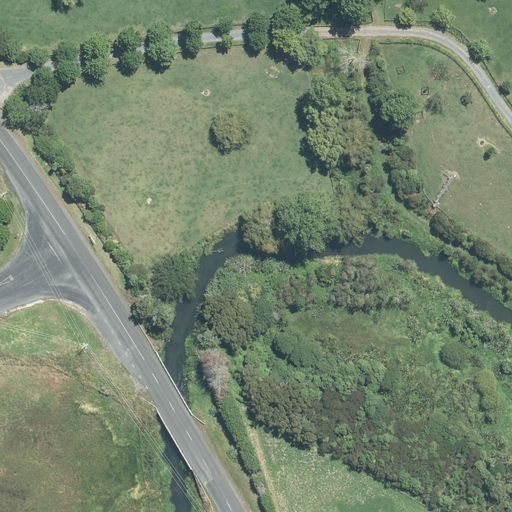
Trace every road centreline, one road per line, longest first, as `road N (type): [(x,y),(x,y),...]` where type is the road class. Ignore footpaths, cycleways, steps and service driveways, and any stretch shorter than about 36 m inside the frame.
road 1 (unclassified): [(71,241),(217,511)]
road 2 (unclassified): [(0,140),(71,241)]
